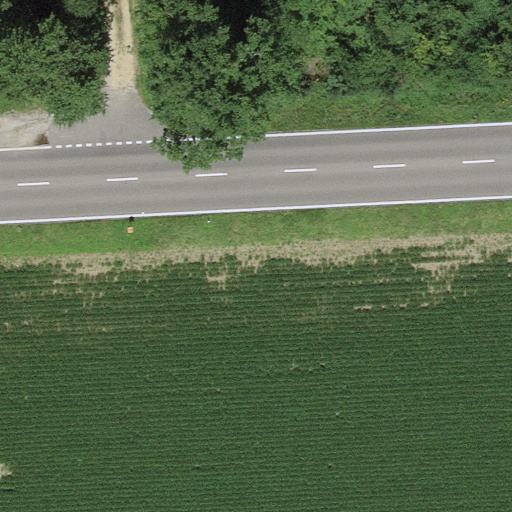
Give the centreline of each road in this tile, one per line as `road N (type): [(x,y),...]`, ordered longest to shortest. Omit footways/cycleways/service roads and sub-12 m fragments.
road 1 (primary): [(511,169),(0,193)]
road 2 (track): [(112,0),(128,188)]
